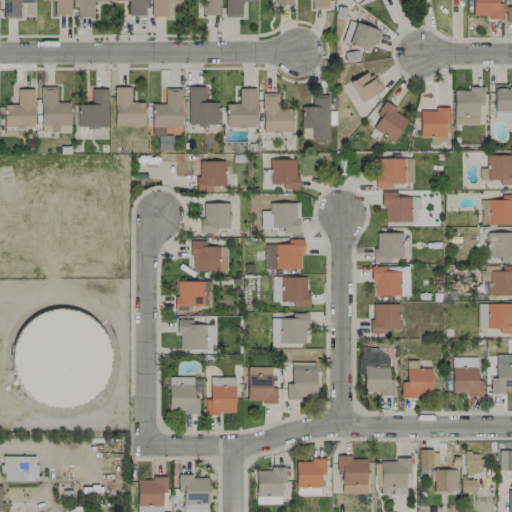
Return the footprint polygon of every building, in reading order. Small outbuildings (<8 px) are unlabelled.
[(2,0),(3,17),(19,17),(19,2),(33,2),(33,0),(2,0)] [(53,0),(54,15),(70,15),(69,0),(53,0)] [(77,17),(93,17),(93,1),(106,0),(73,0),(74,7),(77,7),(77,17)] [(127,0),(128,16),(144,15),(143,0),(127,0)] [(180,0),(150,0),(150,16),(167,16),(167,0),(180,1),(180,0)] [(218,14),(217,0),(196,0),(197,14),(218,14)] [(254,0),(224,0),(225,16),(241,16),(241,1),(254,1),(254,0)] [(327,0),(310,0),(311,8),(328,8),(327,0)] [(497,0),(471,0),(471,17),(502,18),(502,1),(497,0)] [(376,29),(353,23),(348,44),(371,50),(376,29)] [(378,92),(369,71),(345,82),(353,103),(378,92)] [(493,115),(511,115),(511,90),(509,90),(509,84),(493,84),(493,115)] [(40,86),(39,131),(69,131),(69,102),(55,102),(56,87),(40,86)] [(130,86),(114,86),(114,125),(144,125),(143,101),(130,102),(130,86)] [(218,124),(218,101),(204,102),(203,86),(187,86),(188,124),(218,124)] [(180,127),(180,88),(161,88),(161,103),(151,103),(151,134),(157,134),(157,149),(171,149),(171,135),(164,135),(164,127),(180,127)] [(239,88),(238,103),(225,103),(224,126),(254,127),(255,88),(239,88)] [(452,88),(453,124),(478,124),(478,102),(483,102),(483,88),(452,88)] [(32,127),(33,89),(17,89),(17,104),(3,104),(3,127),(32,127)] [(107,126),(107,89),(91,89),(91,104),(76,104),(76,126),(107,126)] [(261,131),(291,132),(292,107),(278,107),(278,93),(262,93),(261,131)] [(300,128),(311,127),(311,139),(328,139),(327,96),(311,96),(311,106),(299,106),(300,128)] [(371,128),(392,141),(407,118),(382,102),(374,114),(378,116),(371,128)] [(418,136),(443,136),(443,124),(448,124),(449,109),(419,108),(418,136)] [(511,154),(486,154),(486,168),(479,168),(479,179),(499,179),(499,184),(511,184),(511,169),(511,170),(511,154)] [(376,188),(391,187),(391,182),(412,182),(412,157),(375,158),(376,188)] [(294,159),(269,158),(268,183),(281,184),(281,188),(298,189),(298,173),(294,173),(294,159)] [(224,161),(196,161),(197,191),(211,190),(211,186),(224,186),(224,161)] [(410,221),(410,208),(419,208),(419,196),(396,197),(396,191),(381,192),(382,221),(410,221)] [(486,224),(511,224),(511,194),(500,194),(500,199),(487,199),(486,224)] [(228,202),(201,203),(201,233),(216,232),(216,228),(229,228),(228,202)] [(268,202),(269,227),(281,227),(281,232),(299,232),(298,202),(268,202)] [(402,257),(402,232),(374,232),(374,262),(389,262),(389,257),(402,257)] [(485,257),(499,257),(499,262),(511,261),(511,247),(511,248),(511,232),(485,232),(485,257)] [(286,244),(264,244),(264,268),(301,269),(301,239),(286,238),(286,244)] [(226,271),(226,246),(205,246),(205,240),(191,240),(190,270),(226,271)] [(408,295),(408,265),(371,265),(371,295),(408,295)] [(487,295),(511,295),(511,282),(511,265),(501,265),(501,270),(487,270),(487,295)] [(271,301),(279,301),(278,276),(270,276),(271,301)] [(308,306),(309,292),(305,292),(305,277),(279,276),(279,301),(292,301),(292,306),(308,306)] [(210,280),(175,281),(175,310),(189,310),(189,306),(210,305),(210,280)] [(398,328),(398,303),(372,304),(372,319),(369,319),(369,333),(385,333),(385,328),(398,328)] [(511,303),(484,303),(485,320),(477,320),(477,328),(499,327),(499,333),(511,332),(511,318),(511,319),(511,303)] [(72,407),(90,400),(103,385),(108,373),(108,369),(109,367),(110,348),(103,331),(92,320),(90,320),(85,315),(71,310),(54,309),(45,312),(31,317),(18,332),(13,347),(12,367),(19,386),(35,400),(49,406),(72,407)] [(213,324),(191,324),(191,319),(176,319),(175,333),(179,333),(179,348),(213,349),(213,324)] [(392,393),(392,378),(387,378),(387,353),(370,353),(370,346),(358,346),(358,374),(362,374),(362,393),(392,393)] [(511,354),(495,354),(495,377),(490,377),(490,393),(505,393),(505,390),(511,389),(511,364),(511,354)] [(481,396),(481,379),(476,378),(476,357),(452,356),(451,392),(467,392),(466,396),(481,396)] [(290,383),(285,383),(285,399),(300,400),(300,396),(315,396),(315,362),(290,362),(290,383)] [(275,404),(276,387),(270,387),(270,366),(246,366),(246,400),(260,400),(260,404),(275,404)] [(430,394),(431,368),(406,367),(405,381),(400,381),(400,397),(415,398),(416,394),(430,394)] [(198,413),(198,398),(192,398),(193,376),(168,376),(167,413),(198,413)] [(432,449),(418,449),(418,471),(429,471),(429,465),(445,465),(445,454),(432,454),(432,449)] [(511,470),(511,466),(511,449),(498,450),(498,470),(511,470)] [(478,473),(478,452),(464,451),(464,473),(478,473)] [(36,455),(2,456),(3,481),(37,480),(36,455)] [(340,493),(366,493),(366,457),(336,456),(335,470),(341,470),(340,493)] [(379,461),(379,486),(392,486),(391,494),(404,494),(405,475),(409,475),(410,457),(393,457),(393,461),(379,461)] [(295,459),(294,486),(320,487),(320,473),(324,473),(324,460),(295,459)] [(255,504),(279,503),(279,479),(285,479),(285,468),(254,468),(255,504)] [(432,490),(455,491),(456,469),(432,469),(432,490)] [(206,477),(190,477),(190,474),(181,474),(181,511),(191,511),(207,511),(206,477)] [(135,478),(136,511),(160,511),(160,493),(166,492),(165,477),(135,478)] [(460,492),(475,492),(476,479),(460,479),(460,492)]
